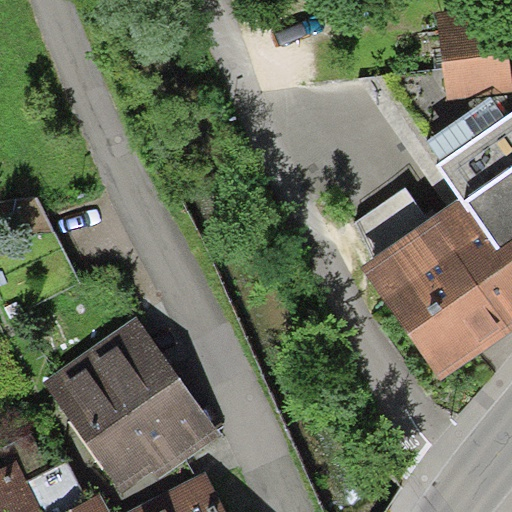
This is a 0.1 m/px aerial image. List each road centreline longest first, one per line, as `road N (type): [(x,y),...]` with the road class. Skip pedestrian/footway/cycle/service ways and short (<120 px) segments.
road 1 (residential): [(48,0),(90,131),(274,511)]
road 2 (residential): [(211,0),(221,35),(460,495)]
